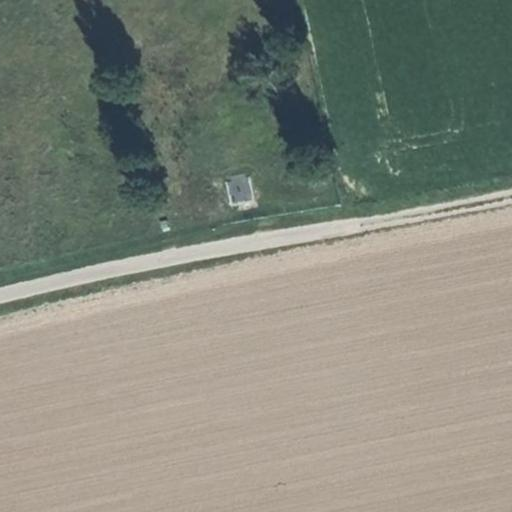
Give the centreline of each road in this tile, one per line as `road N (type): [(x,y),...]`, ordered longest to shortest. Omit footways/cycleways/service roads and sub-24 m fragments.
road 1 (unclassified): [(354,229),(108,272),(0,300)]
road 2 (track): [(354,229),(511,194)]
